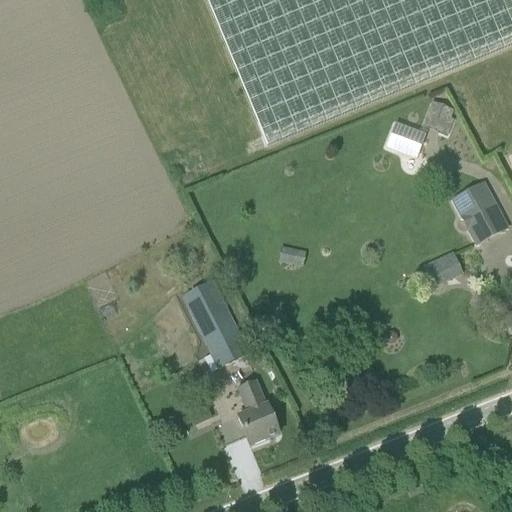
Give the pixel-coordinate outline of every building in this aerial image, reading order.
[(511,0),(203,0),(266,150),(511,48),(511,0)] [(447,138),(453,123),(449,121),(453,112),(431,103),(422,128),(447,138)] [(506,231),(482,187),(453,203),(476,247),(506,231)] [(281,249),(277,265),(296,269),(299,253),(281,249)] [(453,255),(416,273),(426,293),(463,276),(453,255)] [(181,299),(218,372),(248,357),(210,284),(181,299)] [(237,420),(249,449),(278,438),(266,408),(265,408),(255,384),(237,391),(246,416),(237,420)]
